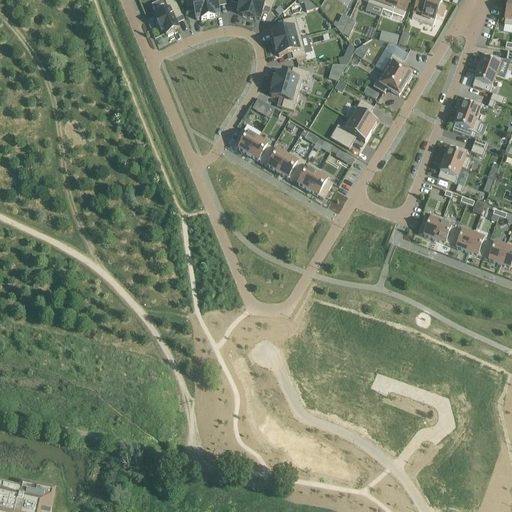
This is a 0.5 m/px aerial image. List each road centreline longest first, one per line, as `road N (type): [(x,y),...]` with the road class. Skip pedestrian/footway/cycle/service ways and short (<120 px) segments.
road 1 (residential): [(195,169),(249,308),(287,312),(352,200)]
road 2 (residential): [(149,59),(216,32),(243,31),(256,43),(259,78),(218,147),(195,169)]
road 3 (unclassified): [(270,352),(305,416),(392,465),(426,511)]
road 4 (residential): [(352,200),(453,29),(475,13)]
road 5 (residential): [(475,13),(472,41),(404,219)]
road 6 (track): [(0,411),(190,460)]
road 7 (unknown): [(395,468),(421,434),(444,423),(442,403),(383,383)]
